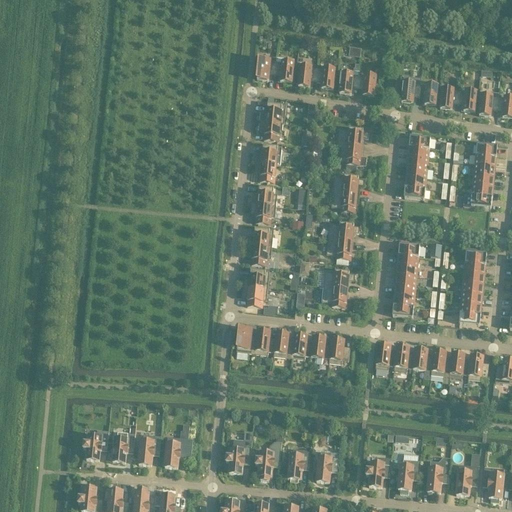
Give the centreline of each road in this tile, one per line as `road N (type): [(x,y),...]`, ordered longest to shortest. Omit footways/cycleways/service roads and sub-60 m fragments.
road 1 (residential): [(469,511),(211,487)]
road 2 (residential): [(228,318),(250,91)]
road 3 (residential): [(375,334),(395,117)]
road 4 (residential): [(492,348),(511,170)]
road 5 (residential): [(211,487),(228,318)]
road 6 (residential): [(375,334),(228,318)]
road 7 (residential): [(395,117),(250,91)]
road 8 (residential): [(211,487),(75,475)]
